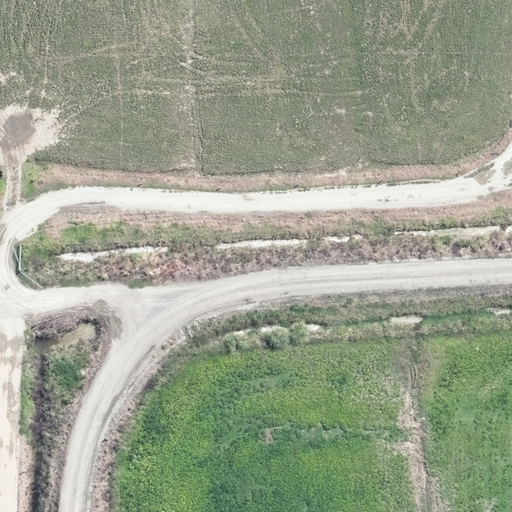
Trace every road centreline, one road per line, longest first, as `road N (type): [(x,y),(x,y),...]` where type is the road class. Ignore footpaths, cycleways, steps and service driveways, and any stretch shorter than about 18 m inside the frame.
road 1 (track): [(511,265),(169,297),(0,295)]
road 2 (track): [(169,297),(71,511)]
road 3 (track): [(3,511),(12,295)]
